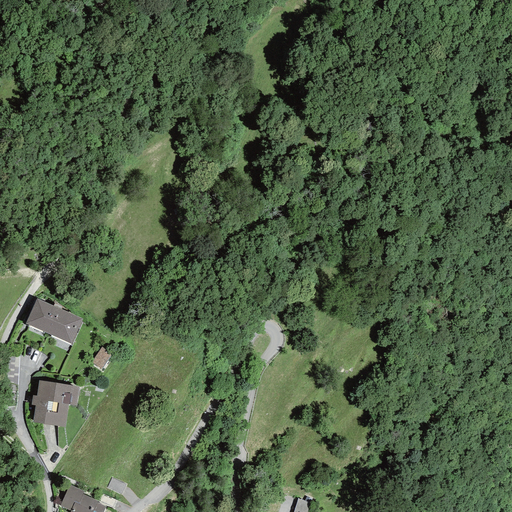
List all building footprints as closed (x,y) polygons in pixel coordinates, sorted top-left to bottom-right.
[(36,299),(25,324),(71,344),(82,319),(36,299)] [(111,355),(100,349),(91,362),(102,369),(111,355)] [(19,357),(5,356),(4,380),(18,386),(19,357)] [(79,387),(39,381),(36,396),(36,400),(68,405),(76,406),(79,387)] [(65,427),(68,405),(36,400),(35,406),(32,422),(65,427)] [(84,491),(69,485),(60,506),(71,511),(70,511),(93,511),(94,511),(96,511),(102,511),(106,506),(97,502),(98,501),(83,494),(84,491)] [(298,498),(293,511),(308,511),(311,503),(298,498)]
